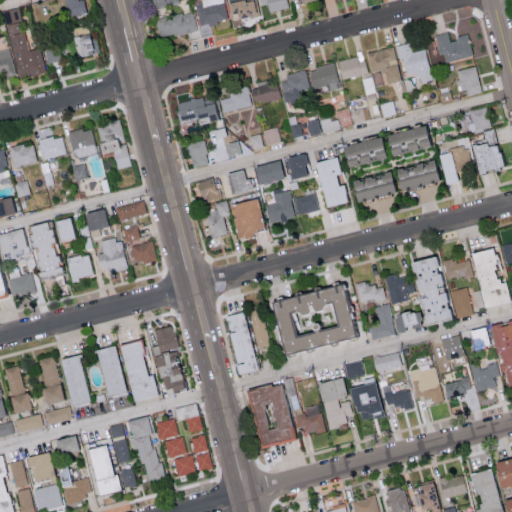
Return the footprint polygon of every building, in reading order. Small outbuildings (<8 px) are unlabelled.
[(85,14),(84,0),(64,0),(65,15),(85,14)] [(194,0),(201,36),(213,34),(211,23),(228,20),(224,0),(194,0)] [(40,47),(29,50),(22,20),(20,20),(17,7),(2,10),(18,78),(46,71),(40,47)] [(198,28),(193,9),(154,20),(159,39),(198,28)] [(96,42),(90,43),(86,24),(68,29),(74,57),(98,52),(96,42)] [(468,35),(449,39),(447,32),(435,34),(438,53),(443,53),(444,61),(472,56),(468,35)] [(405,74),(416,71),(420,82),(432,78),(423,48),(411,52),(408,42),(396,45),(405,74)] [(47,62),(62,59),(59,44),(44,47),(47,62)] [(0,75),(16,72),(9,47),(0,49),(0,75)] [(369,71),(383,69),(384,83),(399,81),(394,47),(367,51),(369,71)] [(368,74),(366,59),(357,60),(356,56),(337,59),(340,77),(368,74)] [(329,89),(340,86),(333,62),(306,70),(312,88),(328,84),(329,89)] [(457,88),(464,88),(465,94),(479,93),(476,66),(455,69),(457,88)] [(278,77),(285,106),(303,101),(300,91),(309,88),(305,70),(278,77)] [(276,80),(249,88),(254,104),(281,96),(276,80)] [(228,90),(229,96),(219,99),(222,111),(251,104),(246,85),(228,90)] [(353,123),(370,119),(365,96),(348,100),(353,123)] [(176,102),(180,124),(215,118),(213,102),(203,104),(202,98),(176,102)] [(468,110),(474,130),(490,125),(485,106),(468,110)] [(339,129),(337,117),(320,119),(322,131),(339,129)] [(305,121),(309,135),(320,132),(316,118),(305,121)] [(130,165),(125,140),(123,140),(118,119),(95,125),(101,153),(113,151),(117,168),(130,165)] [(292,137),(303,134),(300,122),(289,125),(292,137)] [(382,135),(388,156),(426,145),(420,124),(382,135)] [(67,133),(72,151),(95,145),(90,126),(67,133)] [(280,142),(277,126),(263,129),(265,144),(280,142)] [(501,168),(496,142),(493,128),(482,130),(484,140),(470,142),(476,172),(501,168)] [(251,148),(263,145),(260,133),(249,135),(251,148)] [(62,134),(38,139),(42,158),(66,153),(62,134)] [(382,157),(377,136),(339,146),(344,166),(382,157)] [(191,167),(208,164),(204,140),(187,143),(191,167)] [(33,143),(10,146),(12,165),(36,162),(33,143)] [(452,148),(455,171),(471,169),(467,146),(452,148)] [(0,176),(8,176),(3,149),(0,149),(0,176)] [(457,180),(449,150),(436,153),(444,184),(457,180)] [(290,179),(308,174),(301,153),(284,158),(290,179)] [(324,206),(346,202),(342,184),(337,185),(334,174),(339,174),(335,156),(314,161),(324,206)] [(398,191),(436,180),(430,159),(392,170),(398,191)] [(253,165),(256,183),(282,179),(279,161),(253,165)] [(74,179),(86,177),(83,163),(71,166),(74,179)] [(250,177),(243,179),(241,170),(225,173),(229,193),(252,188),(250,177)] [(349,178),(352,200),(391,195),(388,173),(349,178)] [(197,180),(202,202),(221,198),(219,187),(214,188),(211,177),(197,180)] [(13,182),(17,196),(29,193),(26,179),(13,182)] [(268,223),(294,218),(289,188),(272,191),(274,203),(265,204),(268,223)] [(293,197),(297,214),(318,209),(315,192),(293,197)] [(0,215),(13,213),(9,196),(0,198),(0,215)] [(262,230),(256,198),(229,204),(236,239),(255,235),(254,232),(262,230)] [(117,219),(145,212),(143,200),(115,207),(117,219)] [(204,211),(210,237),(227,233),(223,216),(230,214),(226,200),(215,202),(216,208),(204,211)] [(98,235),(96,228),(106,226),(102,208),(83,212),(88,237),(98,235)] [(53,220),(56,241),(71,239),(68,217),(53,220)] [(27,225),(31,247),(33,247),(39,278),(58,274),(52,242),(51,243),(46,221),(27,225)] [(122,227),(125,241),(139,238),(137,224),(122,227)] [(0,254),(28,248),(23,228),(0,232),(0,254)] [(126,269),(121,237),(100,241),(102,252),(96,253),(99,268),(107,267),(108,271),(126,269)] [(131,264),(155,259),(151,241),(128,245),(131,264)] [(511,242),(501,244),(503,263),(511,262),(511,242)] [(508,302),(504,281),(496,282),(491,248),(471,251),(480,307),(508,302)] [(70,280),(92,275),(88,253),(65,258),(70,280)] [(423,325),(449,320),(439,272),(437,273),(433,256),(407,261),(410,273),(385,278),(390,303),(409,299),(408,293),(416,291),(423,325)] [(472,275),(470,259),(453,261),(452,258),(443,259),(445,279),(472,275)] [(359,303),(386,298),(383,284),(366,287),(365,281),(355,282),(359,303)] [(271,300),(282,353),(352,338),(341,285),(271,300)] [(455,317),(471,314),(467,287),(450,289),(455,317)] [(372,339),(403,330),(422,324),(417,309),(392,316),(388,302),(375,306),(380,323),(369,326),(372,339)] [(270,345),(261,308),(248,312),(257,348),(270,345)] [(243,311),(224,315),(236,374),(255,370),(243,311)] [(359,319),(349,320),(351,337),(360,336),(359,319)] [(490,325),(505,386),(511,384),(511,321),(511,320),(490,325)] [(487,327),(469,330),(472,347),(489,344),(487,327)] [(154,335),(158,351),(176,347),(173,331),(154,335)] [(430,343),(433,361),(463,356),(459,335),(438,338),(439,341),(430,343)] [(155,396),(152,374),(145,375),(139,341),(120,344),(129,400),(155,396)] [(106,396),(125,392),(113,345),(94,350),(106,396)] [(173,350),(158,354),(156,347),(151,348),(162,389),(170,387),(171,392),(183,389),(173,350)] [(375,373),(400,364),(396,351),(371,359),(375,373)] [(88,401),(78,354),(59,359),(69,405),(88,401)] [(44,404),(63,400),(53,355),(38,358),(45,387),(40,389),(44,404)] [(361,360),(343,363),(346,378),(364,375),(361,360)] [(493,377),(499,375),(496,363),(478,367),(477,363),(469,364),(476,391),(495,386),(493,377)] [(4,367),(12,412),(28,409),(21,365),(4,367)] [(442,400),(434,365),(409,371),(415,399),(430,395),(431,403),(442,400)] [(443,383),(446,397),(471,391),(468,377),(443,383)] [(326,428),(346,424),(345,415),(351,414),(348,399),(345,400),(341,378),(317,382),(326,428)] [(280,382),(245,390),(258,447),(293,440),(280,382)] [(354,419),(378,416),(374,383),(350,386),(354,419)] [(391,392),(389,384),(381,386),(385,404),(393,403),(394,410),(413,406),(408,388),(391,392)] [(198,416),(196,403),(175,407),(177,419),(198,416)] [(307,434),(325,429),(318,403),(304,407),(305,412),(295,414),(298,427),(305,426),(307,434)] [(46,424),(72,418),(69,405),(43,412),(46,424)] [(42,427),(40,414),(14,418),(16,430),(42,427)] [(188,432),(202,429),(199,415),(185,418),(188,432)] [(128,419),(133,448),(137,447),(140,463),(144,463),(147,480),(160,477),(150,416),(128,419)] [(159,439),(178,434),(174,418),(155,422),(159,439)] [(0,436),(13,432),(10,420),(0,423),(0,436)] [(129,460),(123,422),(110,424),(116,462),(129,460)] [(191,438),(195,453),(208,449),(204,434),(191,438)] [(78,458),(74,435),(55,439),(59,462),(78,458)] [(167,457),(186,453),(183,436),(164,440),(167,457)] [(97,495),(120,490),(116,474),(112,475),(105,444),(86,449),(97,495)] [(211,467),(209,452),(196,454),(198,469),(211,467)] [(27,455),(30,481),(52,478),(49,453),(27,455)] [(173,458),(177,475),(196,471),(191,454),(173,458)] [(0,511),(10,511),(1,476),(5,475),(0,455),(0,511)] [(497,489),(511,485),(511,458),(491,462),(497,489)] [(13,487),(26,484),(22,459),(8,462),(13,487)] [(120,470),(124,487),(136,484),(132,467),(120,470)] [(466,474),(475,511),(500,511),(490,468),(466,474)] [(67,502),(93,495),(87,476),(73,480),(70,472),(59,475),(67,502)] [(438,480),(442,498),(466,492),(461,475),(438,480)] [(429,511),(439,510),(434,481),(412,485),(416,511),(428,509),(428,511),(429,511)] [(61,505),(58,484),(34,488),(38,509),(61,505)] [(20,511),(35,511),(29,487),(15,491),(20,511)] [(390,511),(407,511),(404,487),(384,491),(387,508),(390,508),(390,511)] [(354,511),(378,511),(374,495),(351,501),(354,511)] [(503,511),(511,511),(511,497),(501,501),(503,511)]
